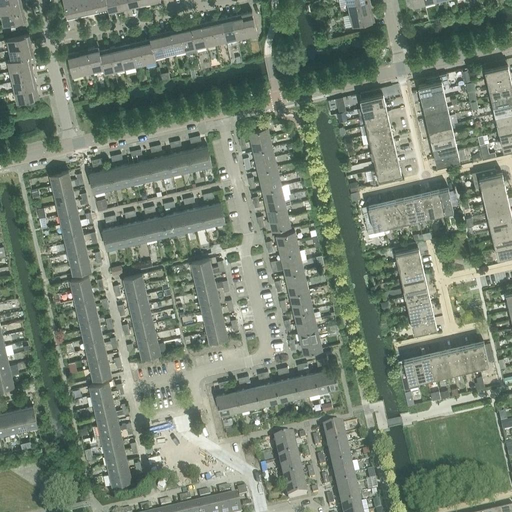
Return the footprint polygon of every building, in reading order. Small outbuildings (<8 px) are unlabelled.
[(0,8),(1,14),(24,9),(21,0),(14,0),(0,3),(0,8)] [(75,0),(63,0),(68,17),(78,14),(75,0)] [(89,12),(85,0),(75,0),(78,14),(89,12)] [(85,0),(89,12),(99,10),(96,0),(85,0)] [(96,0),(99,10),(109,7),(107,0),(96,0)] [(107,0),(109,7),(110,11),(120,9),(118,0),(107,0)] [(130,6),(128,0),(118,0),(120,9),(130,6)] [(350,14),(372,9),(370,0),(366,0),(348,4),(350,14)] [(1,14),(4,24),(26,19),(24,9),(1,14)] [(375,20),(372,9),(350,14),(352,25),(358,23),(360,31),(375,28),(373,20),(375,20)] [(252,10),(242,13),(247,35),(258,33),(252,10)] [(247,35),(242,13),(232,15),(237,37),(247,35)] [(237,37),(232,15),(221,17),(227,40),(237,37)] [(211,20),(216,42),(227,40),(221,17),(211,20)] [(201,22),(206,45),(216,42),(211,20),(201,22)] [(191,24),(196,47),(206,45),(201,22),(191,24)] [(181,27),(186,49),(196,47),(191,24),(181,27)] [(170,29),(175,52),(186,49),(181,27),(170,29)] [(175,52),(170,29),(160,31),(165,54),(175,52)] [(151,38),(155,56),(165,54),(160,31),(150,34),(150,38),(151,38)] [(7,39),(9,49),(32,44),(30,34),(7,39)] [(155,56),(151,38),(150,38),(141,40),(146,62),(156,60),(155,56)] [(130,42),(135,65),(146,62),(141,40),(130,42)] [(120,45),(125,67),(135,65),(130,42),(120,45)] [(30,55),(31,56),(34,55),(32,44),(9,49),(12,60),(30,55)] [(94,70),(103,68),(104,68),(100,49),(99,45),(88,48),(94,70)] [(125,67),(120,45),(110,47),(115,69),(125,67)] [(104,68),(103,68),(104,72),(115,69),(110,47),(100,49),(104,68)] [(78,50),(83,73),(94,70),(88,48),(78,50)] [(73,75),(83,73),(78,50),(68,53),(73,75)] [(10,71),(33,66),(31,56),(30,55),(12,60),(8,60),(10,71)] [(486,68),(485,69),(487,78),(488,78),(509,73),(510,73),(508,63),(507,64),(501,65),(497,66),(486,68)] [(33,66),(10,71),(13,81),(35,76),(33,66)] [(420,84),(419,84),(421,93),(422,93),(443,88),(444,88),(450,87),(447,72),(426,77),(427,82),(420,84)] [(488,78),(487,78),(489,87),(490,87),(511,82),(511,81),(511,79),(510,73),(509,73),(488,78)] [(15,91),(37,86),(35,76),(13,81),(15,91)] [(490,87),(489,87),(491,96),(492,95),(511,90),(511,81),(511,82),(490,87)] [(473,82),(466,83),(468,91),(475,89),(473,82)] [(15,91),(17,102),(40,97),(37,86),(15,91)] [(422,93),(421,93),(423,102),(424,102),(445,97),(446,97),(444,88),(443,88),(422,93)] [(362,97),(375,94),(374,89),(359,92),(360,98),(362,97)] [(475,90),(468,91),(470,100),(477,99),(475,90)] [(511,90),(492,95),(491,96),(493,104),(494,104),(511,99),(511,90)] [(362,97),(364,106),(384,102),(382,93),(375,94),(362,97)] [(424,102),(423,102),(425,111),(426,110),(447,106),(448,105),(446,97),(445,97),(424,102)] [(511,99),(494,104),(493,104),(495,113),(496,113),(511,109),(511,99)] [(366,115),(386,111),(384,102),(364,106),(366,115)] [(426,110),(425,111),(427,119),(428,119),(449,114),(450,114),(448,105),(447,106),(426,110)] [(511,109),(496,113),(495,113),(497,122),(498,122),(511,118),(511,109)] [(345,111),(339,112),(338,112),(340,121),(347,120),(345,111)] [(368,124),(388,119),(386,111),(366,115),(368,124)] [(428,119),(427,119),(429,128),(430,128),(451,123),(452,123),(450,114),(449,114),(428,119)] [(511,118),(498,122),(497,122),(499,131),(500,130),(511,127),(511,118)] [(362,134),(370,133),(390,128),(388,119),(368,124),(360,126),(362,134)] [(430,128),(429,128),(431,137),(432,137),(453,132),(454,132),(452,123),(451,123),(430,128)] [(252,140),(271,136),(268,126),(250,130),(252,140)] [(511,127),(500,130),(499,131),(501,139),(502,139),(511,136),(511,127)] [(372,142),(392,137),(390,128),(370,133),(372,142)] [(432,137),(431,137),(433,146),(434,146),(455,141),(456,141),(454,132),(453,132),(432,137)] [(254,150),(273,146),(271,136),(252,140),(254,150)] [(511,136),(502,139),(501,139),(503,149),(504,148),(511,146),(511,136)] [(374,150),(394,146),(392,137),(372,142),(374,150)] [(434,146),(433,146),(435,155),(436,154),(457,150),(458,149),(456,141),(455,141),(434,146)] [(483,159),(496,156),(495,151),(489,152),(487,144),(480,146),(483,159)] [(208,145),(198,147),(202,166),(212,163),(208,145)] [(257,160),(275,156),(273,146),(254,150),(257,160)] [(376,159),(396,154),(394,146),(374,150),(376,159)] [(202,166),(198,147),(188,150),(192,168),(202,166)] [(436,154),(435,155),(437,164),(438,164),(459,159),(466,157),(464,148),(458,149),(457,150),(436,154)] [(178,152),(183,170),(192,168),(188,150),(178,152)] [(183,170),(178,152),(169,154),(173,173),(183,170)] [(173,173),(169,154),(159,156),(163,175),(173,173)] [(378,168),(398,163),(396,154),(376,159),(378,168)] [(149,159),(153,177),(163,175),(159,156),(149,159)] [(275,156),(257,160),(259,170),(277,165),(275,156)] [(139,161),(144,179),(153,177),(149,159),(139,161)] [(129,163),(134,182),(144,179),(139,161),(129,163)] [(134,182),(129,163),(120,166),(124,184),(134,182)] [(378,168),(371,169),(375,184),(396,179),(395,174),(401,172),(398,163),(378,168)] [(277,165),(259,170),(261,179),(280,175),(277,165)] [(110,168),(114,186),(124,184),(120,166),(110,168)] [(495,167),(472,172),(476,187),(481,186),(483,185),(503,181),(505,181),(502,169),(496,171),(495,167)] [(114,186),(110,168),(100,170),(104,188),(114,186)] [(54,184),(72,180),(70,170),(51,174),(54,184)] [(100,170),(90,172),(94,191),(104,188),(100,170)] [(263,189),(282,185),(280,175),(261,179),(263,189)] [(56,194),(74,190),(72,180),(54,184),(56,194)] [(483,185),(481,186),(483,195),(485,194),(505,190),(507,189),(505,181),(503,181),(483,185)] [(266,199),(284,195),(282,185),(263,189),(266,199)] [(449,186),(439,188),(440,189),(445,210),(445,211),(446,216),(455,214),(454,208),(453,205),(450,192),(449,187),(449,186)] [(439,188),(431,190),(431,191),(436,212),(436,213),(445,211),(445,210),(440,189),(439,188)] [(353,199),(361,197),(359,189),(351,192),(353,199)] [(485,194),(483,195),(486,203),(487,203),(507,198),(509,198),(507,189),(505,190),(485,194)] [(58,204),(76,200),(74,190),(56,194),(58,204)] [(431,190),(422,192),(422,193),(427,214),(427,215),(436,213),(436,212),(431,191),(431,190)] [(455,191),(450,192),(453,205),(458,203),(455,191)] [(422,192),(413,194),(413,195),(418,216),(419,217),(427,215),(427,214),(422,193),(422,192)] [(413,194),(405,196),(405,197),(410,218),(410,219),(419,217),(418,216),(413,195),(413,194)] [(284,195),(266,199),(268,209),(286,205),(284,195)] [(410,218),(405,197),(396,199),(401,220),(410,218)] [(104,198),(97,200),(99,210),(107,208),(104,198)] [(487,203),(486,203),(488,212),(489,212),(509,207),(511,207),(509,198),(507,198),(487,203)] [(401,220),(396,199),(387,201),(392,222),(401,220)] [(60,214),(79,209),(76,200),(58,204),(60,214)] [(392,222),(387,201),(378,203),(383,224),(392,222)] [(221,202),(211,204),(215,223),(225,220),(221,202)] [(378,203),(369,206),(370,210),(364,212),(369,233),(384,229),(383,224),(378,203)] [(201,206),(206,225),(215,223),(211,204),(201,206)] [(270,219),(289,214),(286,205),(268,209),(270,219)] [(206,225),(201,206),(192,209),(196,227),(206,225)] [(38,208),(40,218),(46,217),(44,207),(38,208)] [(489,212),(488,212),(490,221),(491,221),(511,216),(511,215),(511,212),(511,207),(509,207),(489,212)] [(79,209),(60,214),(63,224),(81,219),(79,209)] [(196,227),(192,209),(182,211),(186,229),(196,227)] [(186,229),(182,211),(172,213),(176,232),(186,229)] [(176,232),(172,213),(162,215),(167,234),(176,232)] [(289,214),(270,219),(273,229),(291,224),(289,214)] [(167,234),(162,215),(152,218),(157,236),(167,234)] [(491,221),(490,221),(492,230),(493,229),(511,224),(511,215),(511,216),(491,221)] [(157,236),(152,218),(143,220),(147,238),(157,236)] [(65,233),(83,229),(81,219),(63,224),(65,233)] [(147,238),(143,220),(133,222),(137,241),(147,238)] [(137,241),(133,222),(123,224),(127,243),(137,241)] [(127,243),(123,224),(113,227),(118,245),(127,243)] [(511,224),(493,229),(492,230),(494,238),(495,238),(511,234),(511,224)] [(113,227),(103,229),(107,248),(118,245),(113,227)] [(67,243),(85,239),(83,229),(65,233),(67,243)] [(279,244),(297,239),(295,229),(277,234),(279,244)] [(304,230),(304,238),(314,239),(315,231),(304,230)] [(511,234),(495,238),(494,238),(496,247),(497,247),(511,243),(511,234)] [(69,253),(88,249),(85,239),(67,243),(69,253)] [(297,239),(279,244),(281,253),(300,249),(297,239)] [(320,246),(319,240),(303,243),(304,249),(320,246)] [(392,253),(397,252),(399,260),(420,256),(418,246),(417,246),(416,241),(391,247),(392,253)] [(482,242),(474,244),(476,251),(484,249),(482,242)] [(220,243),(210,245),(212,252),(221,250),(220,243)] [(511,243),(497,247),(496,247),(498,256),(499,256),(504,255),(511,253),(511,243)] [(88,249),(69,253),(72,263),(90,259),(88,249)] [(300,249),(281,253),(283,263),(302,259),(300,249)] [(399,260),(398,261),(400,269),(401,269),(422,264),(423,264),(421,255),(420,256),(399,260)] [(192,261),(194,272),(212,267),(210,257),(192,261)] [(92,269),(90,259),(72,263),(74,273),(76,272),(92,269)] [(302,259),(283,263),(286,273),(304,269),(302,259)] [(401,269),(400,269),(402,279),(403,278),(424,274),(425,273),(423,264),(422,264),(401,269)] [(121,265),(111,267),(113,274),(122,272),(121,265)] [(214,272),(220,271),(219,266),(212,267),(194,272),(196,281),(215,277),(214,272)] [(288,283),(307,279),(304,269),(286,273),(288,283)] [(127,288),(145,283),(143,273),(124,278),(127,288)] [(403,278),(402,279),(404,287),(405,287),(426,282),(427,282),(425,273),(424,274),(403,278)] [(73,289),(92,285),(89,275),(71,279),(73,289)] [(217,287),(217,288),(224,286),(223,281),(216,283),(215,277),(196,281),(198,291),(217,287)] [(290,293),(309,289),(307,279),(288,283),(290,293)] [(405,287),(404,287),(406,296),(407,296),(428,291),(429,291),(427,282),(426,282),(405,287)] [(129,297),(147,293),(145,283),(127,288),(129,297)] [(76,299),(94,295),(92,285),(73,289),(76,299)] [(219,297),(217,288),(217,287),(198,291),(201,301),(219,297)] [(293,303),(311,298),(309,289),(290,293),(293,303)] [(407,296),(406,296),(408,305),(409,305),(430,300),(431,300),(429,291),(428,291),(407,296)] [(131,307),(150,303),(147,293),(129,297),(131,307)] [(78,309),(96,305),(94,295),(76,299),(78,309)] [(203,311),(221,307),(219,297),(201,301),(203,311)] [(295,312),(313,308),(311,298),(293,303),(295,312)] [(384,301),(381,302),(383,311),(387,310),(390,309),(388,300),(384,301)] [(409,305),(408,305),(410,314),(411,313),(432,309),(433,308),(431,300),(430,300),(409,305)] [(133,317),(152,313),(150,303),(131,307),(133,317)] [(80,319),(99,315),(96,305),(78,309),(80,319)] [(221,307),(203,311),(205,321),(224,317),(221,307)] [(297,322),(316,318),(315,315),(313,308),(295,312),(297,322)] [(411,313),(410,314),(412,322),(413,322),(434,317),(435,317),(433,308),(432,309),(411,313)] [(136,327),(154,323),(152,313),(133,317),(136,327)] [(82,329),(101,325),(99,315),(80,319),(82,329)] [(224,317),(205,321),(208,331),(226,326),(224,317)] [(413,322),(412,322),(414,332),(415,332),(417,331),(430,328),(436,327),(437,327),(435,317),(434,317),(413,322)] [(316,318),(297,322),(300,332),(318,328),(316,321),(316,318)] [(138,337),(156,332),(154,323),(136,327),(138,337)] [(337,324),(327,326),(329,335),(339,333),(337,324)] [(85,339),(103,334),(101,325),(82,329),(85,339)] [(208,331),(210,341),(228,337),(226,326),(208,331)] [(302,342),(320,338),(318,328),(300,332),(302,342)] [(430,328),(417,331),(419,336),(431,333),(430,328)] [(140,346),(159,342),(156,332),(138,337),(140,346)] [(87,348),(105,344),(103,334),(85,339),(87,348)] [(302,342),(304,352),(323,348),(320,338),(302,342)] [(484,340),(475,342),(475,343),(480,364),(480,365),(489,363),(489,362),(489,361),(485,343),(484,341),(484,340)] [(140,346),(143,357),(161,352),(159,342),(140,346)] [(475,342),(466,344),(466,345),(471,366),(471,367),(480,365),(480,364),(475,343),(475,342)] [(490,342),(485,343),(489,361),(494,359),(490,342)] [(89,358),(108,354),(105,344),(87,348),(89,358)] [(466,344),(457,346),(458,347),(462,368),(463,369),(471,367),(471,366),(466,345),(466,344)] [(457,346),(449,348),(449,349),(454,370),(454,371),(463,369),(462,368),(458,347),(457,346)] [(449,348),(440,350),(440,351),(445,372),(445,373),(446,377),(455,375),(454,371),(454,370),(449,349),(449,348)] [(440,350),(431,352),(431,354),(436,374),(436,375),(445,373),(445,372),(440,351),(440,350)] [(431,352),(422,354),(422,356),(427,376),(427,377),(436,375),(436,374),(431,354),(431,352)] [(92,368),(110,364),(108,354),(89,358),(92,368)] [(422,354),(413,356),(414,358),(418,378),(419,379),(427,377),(427,376),(422,356),(422,354)] [(0,356),(0,366),(10,365),(8,355),(0,356)] [(406,366),(400,367),(405,388),(420,385),(419,379),(418,378),(414,358),(413,356),(404,359),(405,360),(406,366)] [(92,368),(94,378),(112,374),(110,364),(92,368)] [(0,377),(12,374),(10,365),(0,366),(0,377)] [(335,368),(325,370),(329,388),(339,386),(335,368)] [(315,372),(319,391),(329,388),(325,370),(315,372)] [(319,391),(315,372),(305,374),(309,393),(319,391)] [(0,387),(15,384),(12,374),(0,377),(0,387)] [(309,393),(305,374),(295,377),(300,395),(309,393)] [(300,395),(295,377),(285,379),(290,397),(300,395)] [(290,397),(285,379),(276,381),(280,400),(290,397)] [(93,395),(112,391),(110,380),(90,385),(93,395)] [(483,380),(475,382),(477,389),(480,389),(482,388),(485,387),(483,380)] [(280,400),(276,381),(266,383),(270,402),(280,400)] [(270,402),(266,383),(256,386),(260,404),(270,402)] [(260,404),(256,386),(246,388),(250,407),(260,404)] [(241,409),(250,407),(246,388),(236,390),(241,409)] [(231,411),(241,409),(236,390),(227,393),(231,411)] [(432,399),(435,399),(441,397),(439,390),(431,393),(432,399)] [(95,405),(114,400),(112,391),(93,395),(95,405)] [(221,413),(231,411),(227,393),(216,395),(221,413)] [(97,415),(117,410),(114,400),(95,405),(97,415)] [(331,401),(322,403),(324,410),(333,408),(331,401)] [(38,425),(34,405),(24,408),(28,427),(38,425)] [(24,408),(14,410),(18,429),(28,427),(24,408)] [(8,432),(18,429),(14,410),(4,412),(8,432)] [(97,415),(99,424),(119,420),(117,410),(97,415)] [(0,433),(8,432),(4,412),(0,413),(0,433)] [(511,419),(501,422),(503,430),(511,427),(511,419)] [(99,424),(102,434),(121,430),(119,420),(99,424)] [(324,428),(326,438),(345,434),(342,424),(324,428)] [(102,434),(104,444),(123,440),(121,430),(102,434)] [(326,438),(328,448),(347,443),(345,434),(326,438)] [(275,439),(277,449),(296,445),(293,435),(275,439)] [(104,444),(106,454),(126,450),(123,440),(104,444)] [(328,448),(331,457),(349,453),(347,443),(328,448)] [(277,449),(279,459),(298,455),(296,445),(277,449)] [(106,454),(108,464),(128,459),(126,450),(106,454)] [(331,457),(333,467),(351,463),(349,453),(331,457)] [(279,459),(282,469),(300,464),(298,455),(279,459)] [(108,464),(111,474),(130,469),(128,459),(108,464)] [(333,467),(335,477),(354,473),(351,463),(333,467)] [(282,469),(284,479),(302,474),(300,464),(282,469)] [(367,473),(375,472),(374,464),(366,465),(367,473)] [(130,469),(111,474),(113,484),(132,479),(130,469)] [(335,477),(338,487),(356,483),(354,473),(335,477)] [(305,484),(302,474),(284,479),(286,488),(305,484)] [(338,487),(340,497),(358,492),(356,483),(338,487)] [(305,484),(286,488),(289,498),(307,494),(305,484)] [(240,496),(248,494),(246,487),(238,488),(240,496)] [(340,497),(342,506),(360,502),(358,492),(340,497)] [(240,511),(237,495),(227,498),(230,511),(240,511)] [(230,511),(227,498),(217,500),(219,511),(230,511)] [(380,499),(374,500),(376,509),(382,508),(380,499)] [(209,511),(219,511),(217,500),(207,502),(209,511)] [(199,511),(209,511),(207,502),(197,505),(199,511)] [(362,511),(360,502),(342,506),(343,511),(362,511)]
